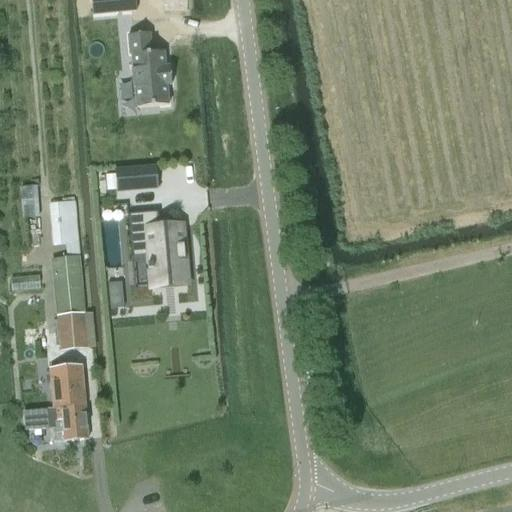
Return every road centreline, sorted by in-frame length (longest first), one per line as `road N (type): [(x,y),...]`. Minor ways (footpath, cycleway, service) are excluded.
road 1 (tertiary): [(304,481),(242,0)]
road 2 (unclassified): [(304,481),(339,496),(396,503),(511,474)]
